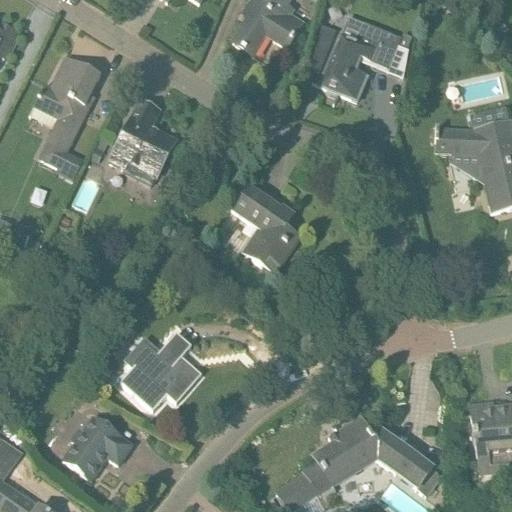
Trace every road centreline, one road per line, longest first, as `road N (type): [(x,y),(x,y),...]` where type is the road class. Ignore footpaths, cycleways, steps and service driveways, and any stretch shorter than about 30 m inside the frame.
road 1 (residential): [(408,349),(382,197),(362,166),(290,144),(52,0)]
road 2 (residential): [(169,511),(267,400),(336,366),(408,349)]
